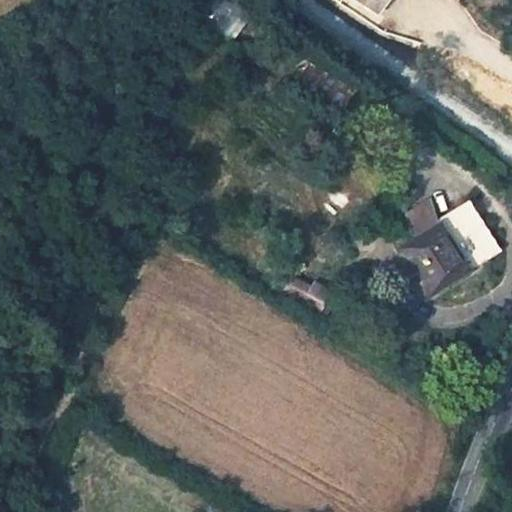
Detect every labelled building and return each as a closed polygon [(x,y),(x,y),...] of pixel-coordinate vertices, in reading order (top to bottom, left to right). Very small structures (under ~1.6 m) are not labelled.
[(360,0),(374,10),(381,0),(360,0)] [(343,109),(356,85),(306,57),(292,81),(343,109)] [(470,201),(439,220),(471,270),(503,251),(470,201)] [(439,220),(393,248),(426,298),(471,270),(439,220)] [(295,277),(282,270),(274,286),(286,293),(295,277)] [(296,276),(295,277),(286,293),(314,309),(323,293),(313,288),(313,286),(296,276)] [(74,465),(58,457),(41,486),(57,494),(74,465)] [(84,511),(73,501),(65,510),(66,511),(84,511)]
